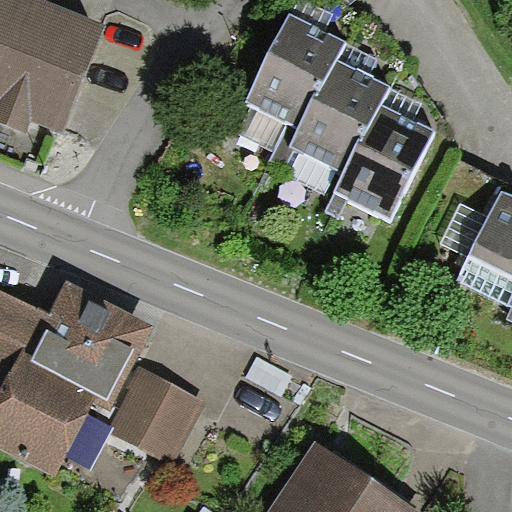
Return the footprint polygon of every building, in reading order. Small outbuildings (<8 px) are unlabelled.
[(15,0),(0,41),(0,114),(66,139),(108,30),(29,0),(15,0)] [(0,0),(0,41),(15,0),(0,0)] [(337,65),(346,48),(291,21),(247,109),(302,137),(337,65)] [(292,155),(346,182),(383,109),(392,93),(337,65),(302,137),(292,155)] [(337,199),(393,227),(439,137),(383,109),(346,182),(337,199)] [(511,201),(504,197),(461,286),(511,310),(511,317),(509,324),(511,325),(511,201)] [(462,260),(489,212),(467,200),(440,248),(462,260)] [(98,403),(112,407),(150,332),(60,280),(39,313),(0,297),(0,338),(24,350),(0,401),(0,447),(61,480),(98,403)] [(111,432),(175,465),(205,407),(140,374),(111,432)] [(408,511),(313,448),(270,511),(408,511)]
